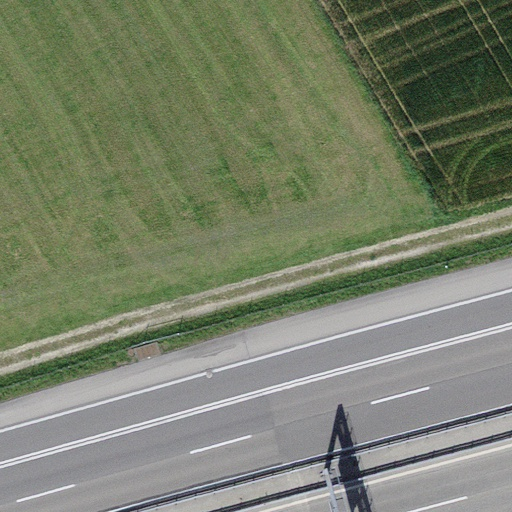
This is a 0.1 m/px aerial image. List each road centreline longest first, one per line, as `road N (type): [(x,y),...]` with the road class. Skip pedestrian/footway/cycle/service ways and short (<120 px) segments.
road 1 (motorway): [(511,306),(85,423),(0,459)]
road 2 (track): [(511,218),(0,363)]
road 3 (motorway): [(511,365),(0,505)]
